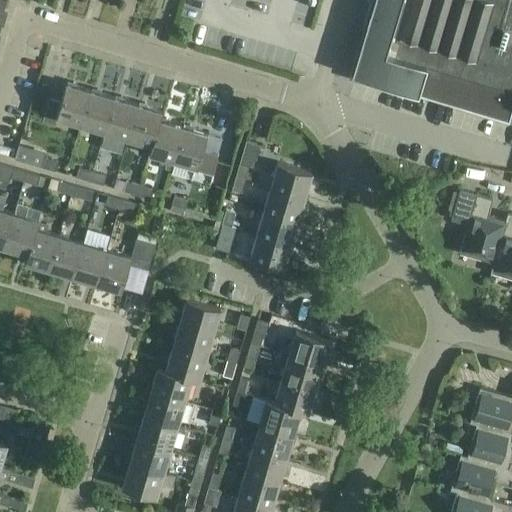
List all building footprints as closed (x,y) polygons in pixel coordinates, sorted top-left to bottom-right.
[(511,0),(377,0),(355,75),(508,121),(511,106),(511,0)] [(56,117),(80,124),(90,89),(66,82),(60,101),(49,98),(42,121),(54,124),(56,117)] [(80,124),(104,131),(114,96),(90,89),(80,124)] [(104,131),(128,137),(138,103),(114,96),(104,131)] [(128,137),(140,141),(138,150),(149,153),(151,144),(152,144),(159,118),(160,118),(162,110),(138,103),(128,137)] [(149,153),(173,160),(174,157),(183,125),(160,118),(159,118),(152,144),(151,144),(149,153)] [(175,160),(171,173),(209,184),(217,156),(202,151),(207,132),(183,125),(174,157),(173,160),(175,160)] [(245,141),(236,175),(245,178),(249,166),(252,167),(259,145),(245,141)] [(44,157),(41,165),(41,167),(54,171),(57,161),(44,157)] [(94,171),(120,178),(124,165),(97,158),(94,171)] [(259,182),(270,185),(305,196),(312,171),(277,161),(273,174),(262,171),(259,182)] [(10,177),(23,181),(26,172),(0,164),(0,179),(8,182),(10,177)] [(75,177),(90,181),(93,171),(78,167),(75,177)] [(105,175),(93,171),(90,181),(102,185),(105,175)] [(39,176),(26,172),(23,181),(36,184),(39,176)] [(236,175),(231,190),(240,193),(245,178),(236,175)] [(123,190),(137,195),(139,185),(126,181),(123,190)] [(58,190),(71,194),(74,186),(60,182),(58,190)] [(153,189),(139,185),(137,195),(150,198),(153,189)] [(270,185),(263,209),(298,219),(305,196),(270,185)] [(92,191),(74,186),(71,194),(90,200),(92,191)] [(449,219),(467,224),(458,253),(493,263),(505,221),(504,221),(486,215),(491,198),(458,188),(449,219)] [(105,204),(118,208),(121,199),(107,195),(105,204)] [(0,245),(4,247),(14,212),(1,209),(5,198),(0,196),(0,245)] [(182,215),(187,199),(174,196),(171,205),(169,211),(182,215)] [(134,203),(121,199),(118,208),(131,212),(134,203)] [(14,212),(4,247),(27,254),(35,227),(36,227),(38,219),(26,216),(28,206),(17,202),(14,212)] [(263,209),(256,233),(291,243),(298,219),(263,209)] [(215,217),(213,225),(220,227),(222,223),(231,226),(235,213),(225,210),(223,219),(215,217)] [(490,273),(511,279),(511,214),(507,213),(504,221),(505,221),(493,263),(490,273)] [(231,226),(222,223),(220,227),(213,225),(212,229),(219,231),(214,248),(228,252),(235,228),(231,226)] [(25,261),(50,268),(60,234),(36,227),(35,227),(27,254),(25,261)] [(137,231),(130,255),(107,248),(97,282),(120,289),(128,264),(146,269),(156,237),(137,231)] [(249,257),(284,267),(291,243),(256,233),(249,257)] [(50,268),(73,275),(83,241),(60,234),(50,268)] [(73,275),(97,282),(107,248),(83,241),(73,275)] [(185,298),(178,322),(213,332),(220,308),(185,298)] [(240,314),(236,328),(245,330),(249,316),(240,314)] [(257,319),(250,343),(259,345),(261,338),(263,338),(268,322),(257,319)] [(178,322),(171,346),(206,356),(213,332),(178,322)] [(288,354),(322,364),(329,340),(295,330),(291,344),(278,341),(276,350),(288,354)] [(250,343),(246,357),(255,359),(259,345),(250,343)] [(199,380),(206,356),(171,346),(165,369),(191,377),(199,380)] [(230,348),(226,362),(235,365),(239,351),(230,348)] [(288,354),(281,378),(315,388),(322,364),(288,354)] [(226,362),(222,375),(231,378),(235,365),(226,362)] [(191,377),(165,369),(157,366),(150,391),(184,401),(191,377)] [(240,377),(236,389),(246,392),(249,380),(240,377)] [(315,388),(281,378),(275,401),(300,409),(299,410),(308,412),(315,388)] [(469,422),(477,424),(510,433),(511,433),(511,427),(511,396),(511,397),(479,388),(469,422)] [(236,389),(232,404),(241,407),(246,392),(236,389)] [(150,391),(143,414),(177,424),(184,401),(150,391)] [(216,396),(212,409),(221,412),(225,399),(216,396)] [(266,398),(259,423),(293,433),(299,410),(300,409),(275,401),(266,398)] [(17,409),(5,406),(0,423),(0,428),(10,431),(17,409)] [(212,409),(208,423),(217,426),(221,412),(212,409)] [(143,414),(136,439),(170,449),(177,424),(143,414)] [(35,420),(29,437),(44,441),(50,424),(35,420)] [(259,423),(255,436),(243,433),(241,443),(252,446),(286,456),(293,433),(259,423)] [(477,424),(468,456),(467,458),(507,469),(507,468),(511,451),(511,433),(510,433),(477,424)] [(226,425),(222,437),(231,440),(234,427),(226,425)] [(29,437),(23,457),(38,462),(44,441),(29,437)] [(222,437),(218,452),(226,454),(231,440),(222,437)] [(136,439),(129,462),(175,476),(175,475),(164,472),(170,449),(136,439)] [(0,440),(0,467),(34,477),(34,476),(0,466),(8,442),(0,440)] [(202,444),(198,457),(207,460),(211,447),(202,444)] [(252,446),(245,471),(279,481),(286,456),(252,446)] [(511,469),(507,468),(507,469),(467,458),(468,456),(460,454),(451,490),(457,491),(491,500),(496,483),(511,487),(511,469)] [(198,457),(191,480),(200,483),(207,460),(198,457)] [(129,462),(122,486),(156,496),(160,483),(172,487),(175,476),(129,462)] [(0,492),(0,475),(1,475),(0,477),(32,486),(35,477),(34,476),(34,477),(0,467),(0,492),(27,501),(27,500),(0,492)] [(245,471),(238,494),(272,504),(279,481),(245,471)] [(212,472),(208,485),(217,488),(220,475),(212,472)] [(191,480),(184,505),(193,507),(200,483),(191,480)] [(208,485),(204,499),(212,502),(217,488),(208,485)] [(511,511),(511,510),(511,505),(491,500),(457,491),(451,511),(511,511)] [(0,492),(0,502),(25,510),(28,500),(27,500),(27,501),(0,492)] [(269,511),(272,504),(238,494),(232,511),(269,511)] [(193,507),(184,505),(176,503),(173,511),(192,511),(194,507),(193,507)]
